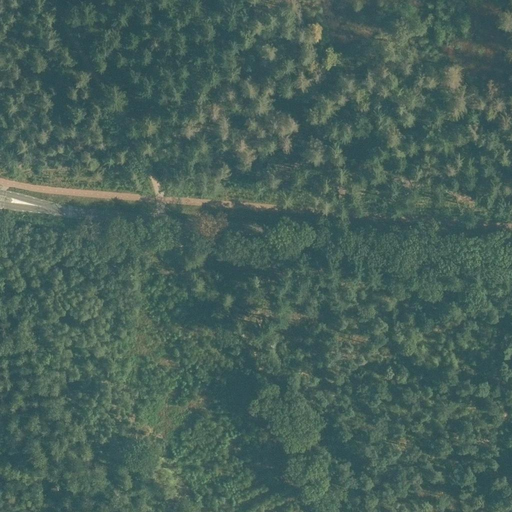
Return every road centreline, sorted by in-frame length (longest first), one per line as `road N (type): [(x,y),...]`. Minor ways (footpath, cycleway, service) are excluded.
road 1 (secondary): [(511,250),(27,205)]
road 2 (track): [(163,222),(157,188),(90,70)]
